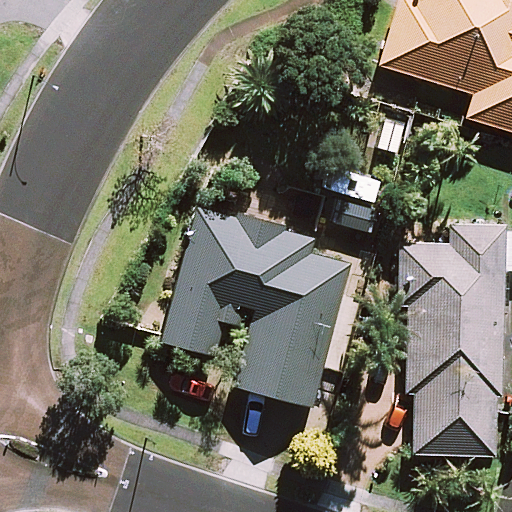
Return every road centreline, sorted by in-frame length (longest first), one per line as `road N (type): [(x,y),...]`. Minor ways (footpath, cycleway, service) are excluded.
road 1 (residential): [(0,305),(78,114),(179,0)]
road 2 (residential): [(210,511),(0,436)]
